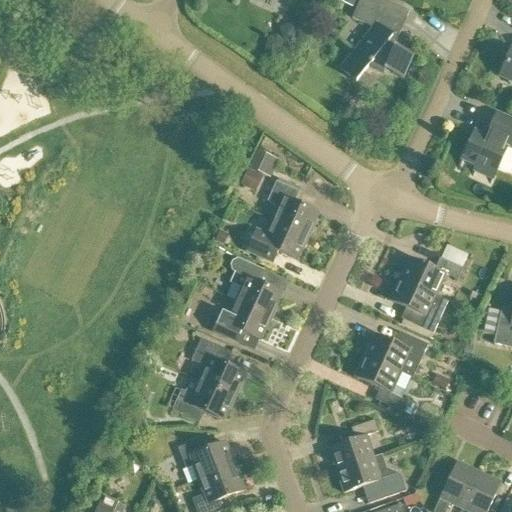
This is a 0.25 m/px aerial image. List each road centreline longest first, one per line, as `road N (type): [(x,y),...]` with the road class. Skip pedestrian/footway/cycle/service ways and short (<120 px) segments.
road 1 (residential): [(377,191),(272,423),(296,511)]
road 2 (residential): [(377,191),(156,33)]
road 3 (residential): [(393,200),(484,0)]
road 4 (residential): [(511,233),(393,200)]
